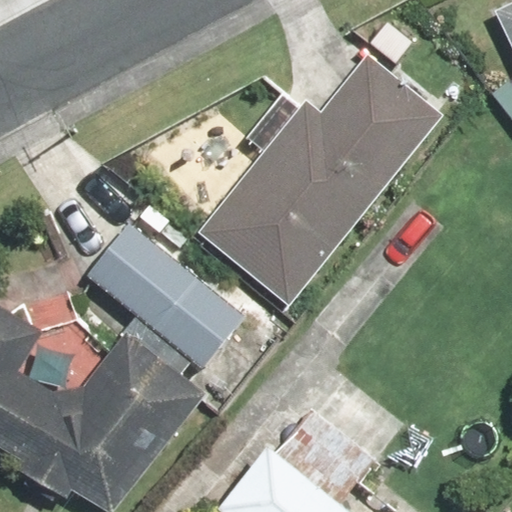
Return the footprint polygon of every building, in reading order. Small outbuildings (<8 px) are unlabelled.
[(511,1),(492,12),(511,54),(511,1)] [(319,116),(303,103),(196,236),(287,310),(443,117),(367,56),(319,116)] [(129,223),(84,278),(136,321),(191,366),(199,373),(244,319),(129,223)] [(191,366),(136,321),(65,406),(14,374),(38,338),(0,312),(0,450),(20,462),(13,474),(64,504),(71,492),(104,511),(112,511),(204,401),(179,380),(191,366)] [(341,511),(268,450),(216,511),(217,511),(341,511)]
